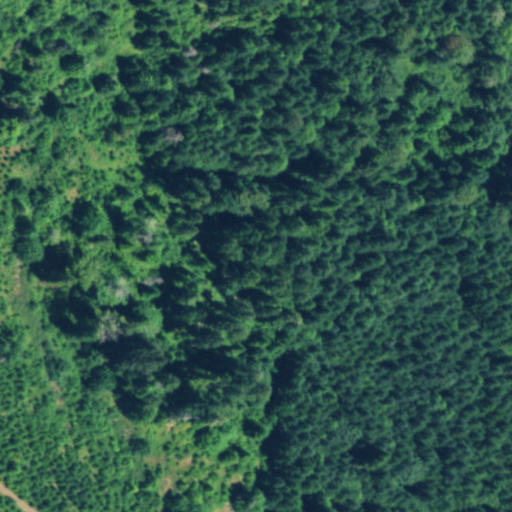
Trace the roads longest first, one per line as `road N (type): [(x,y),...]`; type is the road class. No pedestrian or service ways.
road 1 (track): [(0,470),(53,511),(292,468),(387,269),(456,57),(455,0)]
road 2 (residential): [(360,511),(444,495),(475,511)]
